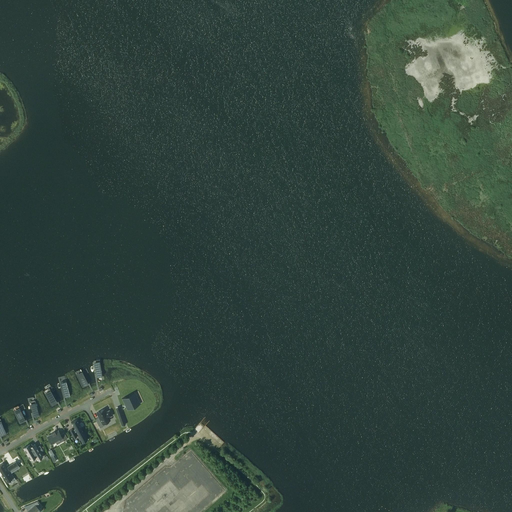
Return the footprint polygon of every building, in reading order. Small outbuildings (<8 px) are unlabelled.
[(102,376),(100,361),(94,362),(96,377),(102,376)] [(83,386),(88,384),(81,370),(76,373),(83,386)] [(70,395),(66,381),(60,383),(64,397),(70,395)] [(50,389),(45,392),(52,405),(57,402),(50,389)] [(127,410),(140,404),(135,392),(122,398),(127,410)] [(29,402),(33,416),(39,415),(35,400),(29,402)] [(19,407),(13,409),(20,423),(25,420),(19,407)] [(100,411),(97,413),(99,417),(95,419),(100,428),(104,426),(103,424),(110,420),(109,417),(112,415),(109,410),(106,412),(104,409),(100,411)] [(77,419),(71,422),(75,429),(73,430),(72,428),(70,430),(74,438),(76,437),(74,432),(76,431),(82,442),(88,439),(77,419)] [(65,443),(69,441),(65,435),(62,437),(60,433),(56,435),(56,434),(53,436),(53,437),(49,440),(53,447),(63,441),(65,443)] [(36,457),(41,454),(35,443),(30,446),(29,444),(23,447),(29,458),(35,455),(36,457)] [(3,463),(0,464),(0,471),(7,482),(12,478),(8,471),(9,470),(10,470),(18,465),(16,461),(7,466),(8,467),(6,468),(3,463)]
